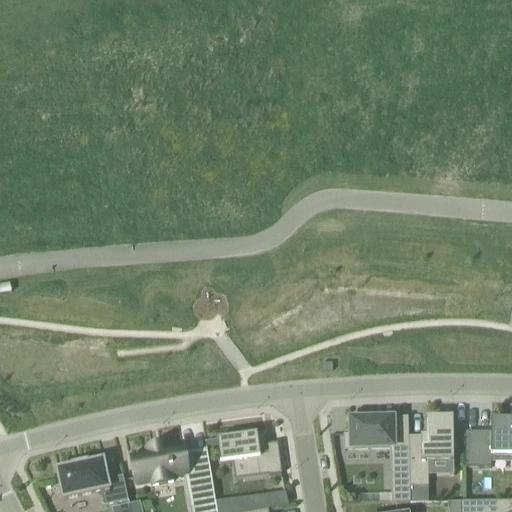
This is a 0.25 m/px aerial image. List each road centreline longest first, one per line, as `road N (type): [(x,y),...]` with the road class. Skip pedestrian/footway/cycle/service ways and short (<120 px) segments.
road 1 (residential): [(511,212),(334,198),(233,248),(0,269)]
road 2 (residential): [(298,391),(0,451)]
road 3 (residential): [(511,388),(298,391)]
road 4 (residential): [(317,511),(298,391)]
